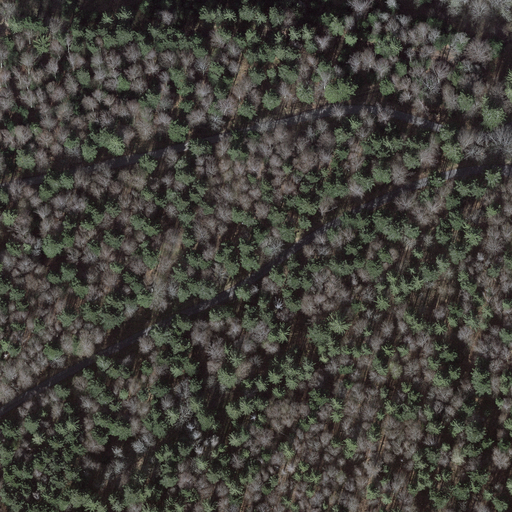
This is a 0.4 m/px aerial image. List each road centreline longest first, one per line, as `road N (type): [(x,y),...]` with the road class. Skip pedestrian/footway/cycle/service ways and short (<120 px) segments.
road 1 (unclassified): [(0,413),(234,290),(381,200),(455,173),(511,169)]
road 2 (unclassified): [(511,130),(479,136),(383,111),(332,111),(0,188)]
road 3 (track): [(309,115),(511,38)]
